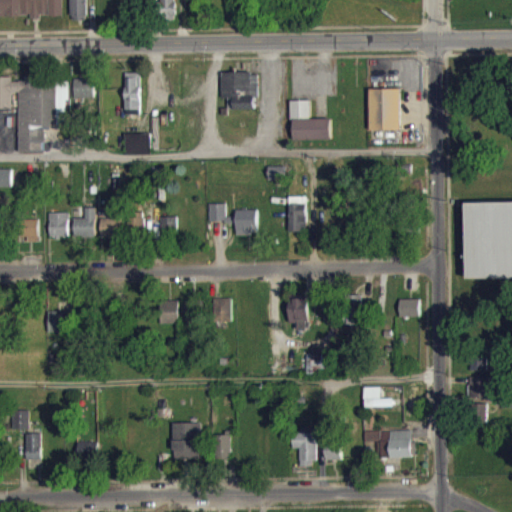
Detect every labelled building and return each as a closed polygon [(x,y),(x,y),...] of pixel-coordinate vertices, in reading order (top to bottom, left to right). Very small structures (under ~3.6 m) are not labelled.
[(64,0),(0,0),(0,24),(41,24),(41,23),(65,23),(64,0)] [(88,0),(73,0),(73,28),(88,28),(88,0)] [(161,0),(163,28),(177,27),(176,0),(161,0)] [(127,122),(142,122),(143,80),(127,80),(127,122)] [(224,106),(229,106),(229,117),(259,117),(259,80),(223,81),(224,106)] [(20,159),(46,159),(47,133),(68,134),(70,89),(25,87),(25,89),(13,89),(14,85),(0,84),(0,116),(14,117),(15,100),(22,100),(20,159)] [(95,86),(76,87),(76,107),(96,106),(95,86)] [(403,96),(372,97),(373,138),(404,137),(403,96)] [(333,126),(312,127),(312,108),(294,108),(294,147),(333,147),(333,126)] [(152,162),(153,142),(127,141),(127,162),(152,162)] [(0,194),(14,195),(14,177),(0,176),(0,194)] [(511,201),(468,202),(469,277),(511,276),(511,201)] [(291,204),(292,239),(309,239),(309,204),(291,204)] [(229,212),(211,212),(212,230),(238,230),(237,224),(229,224),(229,212)] [(77,226),(76,245),(97,245),(98,215),(87,215),(87,226),(77,226)] [(260,217),(239,218),(239,242),(260,242),(260,217)] [(71,221),(52,221),(51,245),(70,245),(71,221)] [(123,224),(114,224),(114,226),(103,226),(103,244),(124,243),(123,224)] [(179,224),(163,225),(163,240),(180,239),(179,224)] [(147,226),(133,225),(133,235),(146,236),(147,226)] [(22,247),(41,247),(40,227),(21,228),(22,247)] [(350,302),(351,333),(366,333),(364,301),(350,302)] [(291,331),(299,331),(299,338),(310,338),(310,305),(292,305),(291,331)] [(234,330),(234,306),(216,306),(215,329),(234,330)] [(423,324),(422,307),(402,307),(402,325),(423,324)] [(180,308),(162,309),(162,332),(181,331),(180,308)] [(186,328),(197,329),(198,310),(187,309),(186,328)] [(50,340),(73,339),(73,319),(50,319),(50,340)] [(308,379),(332,379),(332,362),(308,362),(308,379)] [(492,378),(491,364),(473,365),(473,379),(492,378)] [(471,406),(494,405),(493,384),(471,385),(471,406)] [(490,412),(476,412),(476,427),(490,428),(490,412)] [(31,418),(14,419),(14,437),(31,437),(31,418)] [(175,431),(175,467),(203,466),(202,431),(175,431)] [(295,456),(302,456),(302,474),(318,474),(317,438),(295,438),(295,456)] [(383,438),(367,439),(367,450),(383,450),(383,438)] [(415,465),(414,439),(384,439),(384,465),(415,465)] [(44,441),(29,441),(29,476),(39,476),(39,467),(43,467),(44,441)] [(233,442),(216,443),(217,467),(234,466),(233,442)] [(99,449),(80,450),(81,469),(100,468),(99,449)] [(344,468),(344,449),(328,450),(328,468),(344,468)]
